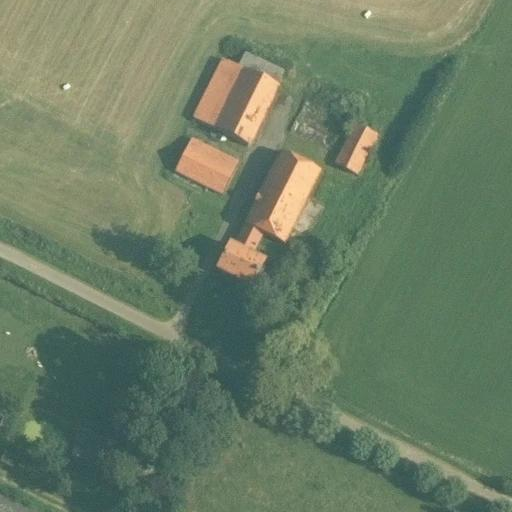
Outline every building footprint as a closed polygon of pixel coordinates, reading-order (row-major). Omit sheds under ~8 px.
[(191,120),(246,147),(276,87),(221,60),(191,120)] [(377,137),(353,126),(334,166),(357,178),(377,137)] [(222,197),(239,163),(190,140),(174,173),(222,197)] [(216,270),(251,288),(264,262),(252,256),(263,234),(283,245),(319,172),(279,152),(243,225),(245,225),(234,247),(229,245),(216,270)] [(0,511),(23,511),(0,500),(0,511)]
